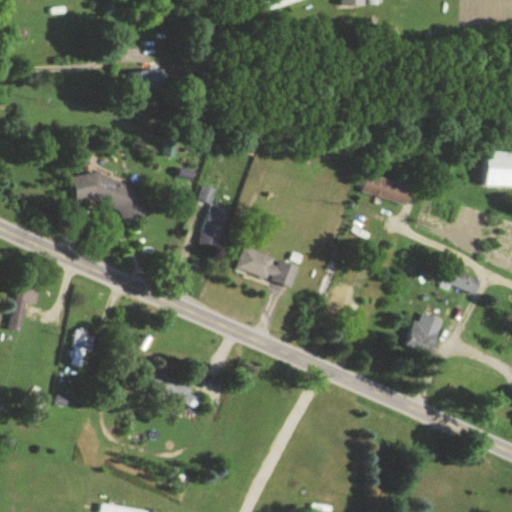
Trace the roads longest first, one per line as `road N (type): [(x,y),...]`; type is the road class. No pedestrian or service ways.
road 1 (tertiary): [(511,452),(0,225)]
road 2 (residential): [(174,302),(235,185),(265,50)]
